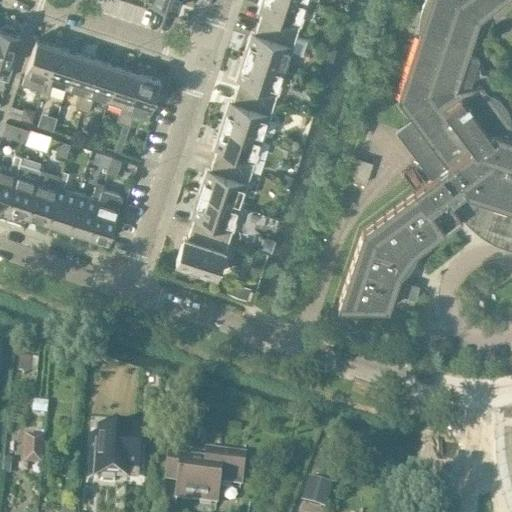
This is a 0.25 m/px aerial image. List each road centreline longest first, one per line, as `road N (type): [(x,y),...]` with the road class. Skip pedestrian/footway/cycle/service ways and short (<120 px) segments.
road 1 (residential): [(471,396),(427,390),(125,290)]
road 2 (residential): [(125,290),(202,59)]
road 3 (residential): [(22,0),(202,59)]
road 4 (residential): [(125,290),(0,249)]
